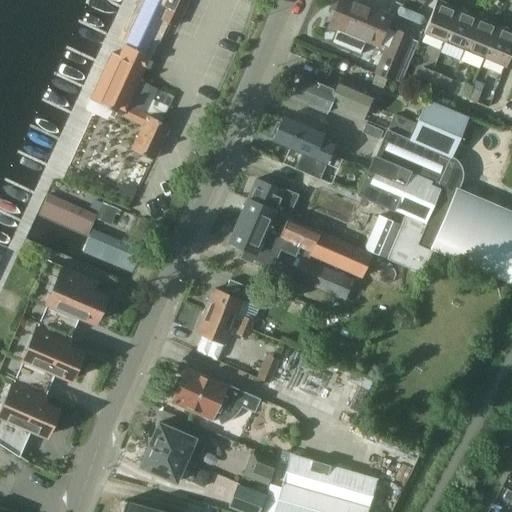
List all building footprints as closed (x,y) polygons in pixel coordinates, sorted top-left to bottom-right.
[(143,0),(123,43),(145,53),(160,20),(175,27),(187,0),(143,0)] [(378,44),(386,26),(377,22),(381,13),(350,0),(339,0),(334,12),(331,10),(327,20),(330,22),(329,25),(345,31),(342,38),(367,48),(370,41),(378,44)] [(457,10),(437,2),(425,32),(445,40),(457,10)] [(477,18),(457,10),(445,40),(464,48),(477,18)] [(496,26),(477,18),(464,48),(484,56),(496,26)] [(511,44),(511,32),(496,26),(484,56),(504,65),(511,44)] [(394,82),(413,35),(392,27),(373,73),(394,82)] [(88,99),(111,109),(117,112),(116,114),(140,126),(129,149),(153,159),(169,124),(126,105),(149,55),(145,53),(123,43),(117,55),(110,51),(88,99)] [(418,78),(428,82),(433,70),(423,66),(418,78)] [(481,69),(477,78),(483,81),(487,71),(481,69)] [(433,70),(428,82),(437,86),(441,74),(433,70)] [(290,98),(326,113),(330,105),(361,119),(372,94),(351,84),(347,94),(336,90),(300,75),(290,98)] [(471,86),(463,82),(458,94),(466,98),(471,86)] [(471,86),(466,98),(476,102),(481,90),(471,86)] [(335,186),(358,196),(404,215),(399,225),(385,258),(422,274),(433,246),(509,278),(511,270),(511,216),(456,193),(461,182),(461,180),(462,178),(462,176),(462,174),(462,172),(461,170),(461,167),(460,165),(459,163),(457,161),(455,158),(454,157),(451,156),(468,116),(426,98),(415,124),(409,138),(388,129),(387,129),(375,156),(370,169),(347,159),(335,186)] [(394,115),(388,129),(409,138),(415,124),(394,115)] [(324,134),(282,116),(272,139),(302,152),(294,169),(318,179),(333,145),(321,140),(324,134)] [(282,190),(256,179),(247,198),(288,216),(298,194),(283,188),(282,190)] [(39,214),(86,235),(95,215),(48,194),(39,214)] [(320,230),(288,216),(247,198),(227,241),(255,253),(255,252),(266,257),(275,236),(310,252),(320,230)] [(385,258),(399,225),(378,216),(364,249),(385,258)] [(141,251),(93,230),(84,251),(132,272),(141,251)] [(320,230),(310,252),(309,255),(361,278),(362,275),(371,254),(372,253),(320,230)] [(383,259),(371,254),(362,275),(379,283),(380,282),(397,290),(406,270),(383,259)] [(353,279),(301,256),(292,278),(344,301),(353,279)] [(62,266),(38,323),(70,336),(78,316),(93,322),(105,295),(90,289),(93,281),(108,287),(109,286),(62,266)] [(213,288),(204,310),(250,330),(254,320),(253,320),(264,294),(229,279),(223,292),(213,288)] [(250,330),(204,310),(195,332),(225,344),(232,327),(235,329),(233,333),(246,338),(250,330)] [(38,323),(14,380),(45,393),(54,373),(69,379),(81,352),(66,346),(69,337),(84,344),(84,343),(70,336),(38,323)] [(277,362),(265,357),(257,378),(268,383),(277,362)] [(224,385),(187,369),(173,401),(210,417),(211,417),(212,420),(213,419),(219,417),(221,423),(222,422),(226,420),(229,418),(230,419),(231,418),(230,417),(233,415),(236,412),(237,411),(238,408),(240,405),(241,405),(241,404),(244,396),(257,401),(224,386),(224,385)] [(60,399),(45,393),(14,380),(0,412),(0,444),(32,465),(33,464),(19,455),(30,430),(45,436),(56,409),(41,403),(45,394),(60,401),(60,399)] [(148,445),(185,461),(195,465),(205,443),(158,422),(148,445)] [(176,482),(185,461),(148,445),(139,466),(176,482)] [(243,475),(268,484),(275,461),(252,452),(243,475)] [(273,511),(367,511),(375,483),(292,460),(293,456),(292,454),(284,452),(281,453),(279,460),(281,463),(287,465),(286,469),(273,511)] [(239,485),(230,507),(243,511),(258,511),(265,495),(239,485)] [(511,491),(507,489),(502,497),(511,502),(511,491)] [(163,511),(127,502),(123,511),(163,511)]
